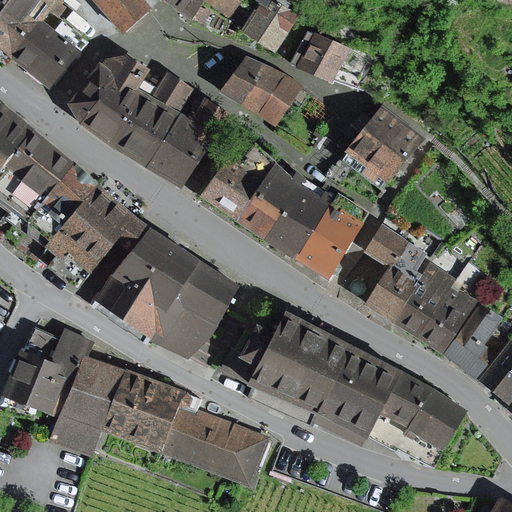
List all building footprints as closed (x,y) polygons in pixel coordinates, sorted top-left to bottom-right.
[(0,0),(0,47),(11,57),(39,81),(50,91),(85,49),(46,17),(53,7),(62,14),(71,3),(67,0),(0,0)] [(143,0),(92,0),(123,32),(153,12),(143,0)] [(159,0),(183,20),(200,0),(159,0)] [(244,5),(235,0),(215,0),(209,12),(232,26),(244,5)] [(261,0),(237,36),(272,60),(297,24),(261,0)] [(341,56),(307,38),(291,68),(325,86),(341,56)] [(62,112),(111,145),(138,95),(150,73),(132,58),(109,65),(103,73),(96,70),(62,112)] [(301,98),(247,59),(245,61),(221,95),(276,134),(301,98)] [(111,145),(142,163),(181,110),(193,95),(164,78),(148,99),(138,95),(111,145)] [(181,110),(142,163),(177,190),(227,121),(204,105),(195,119),(181,110)] [(0,172),(24,142),(32,132),(0,107),(0,172)] [(378,187),(408,148),(365,115),(335,155),(378,187)] [(0,200),(51,242),(91,192),(24,142),(0,172),(0,200)] [(219,162),(198,196),(230,222),(255,185),(219,162)] [(230,222),(258,240),(287,190),(260,178),(255,185),(230,222)] [(287,190),(258,240),(285,258),(291,251),(319,209),(287,190)] [(51,242),(39,258),(77,289),(130,223),(91,192),(51,242)] [(319,209),(291,251),(323,272),(351,230),(319,209)] [(407,244),(380,226),(363,253),(391,270),(398,259),(407,244)] [(199,265),(149,234),(91,305),(153,340),(177,306),(172,302),(199,265)] [(407,244),(398,259),(419,271),(429,256),(407,244)] [(177,306),(153,340),(192,358),(236,286),(199,265),(172,302),(177,306)] [(357,303),(391,323),(417,288),(382,267),(357,303)] [(391,323),(442,354),(453,338),(475,310),(451,293),(458,282),(431,267),(417,288),(391,323)] [(442,354),(476,381),(488,366),(475,357),(505,320),(493,309),(465,348),(453,338),(442,354)] [(390,369),(283,318),(274,334),(258,327),(238,357),(227,350),(216,370),(266,395),(355,439),(390,369)] [(511,395),(511,340),(510,338),(488,366),(476,381),(505,404),(511,395)] [(57,368),(15,352),(0,391),(0,393),(41,409),(57,368)] [(175,391),(75,356),(45,440),(66,447),(89,455),(97,432),(154,452),(171,402),(175,391)] [(396,371),(375,410),(403,426),(425,387),(396,371)] [(425,387),(403,426),(442,447),(462,413),(464,409),(425,387)] [(171,402),(154,452),(246,489),(269,439),(171,402)] [(511,511),(511,498),(494,490),(483,511),(511,511)]
